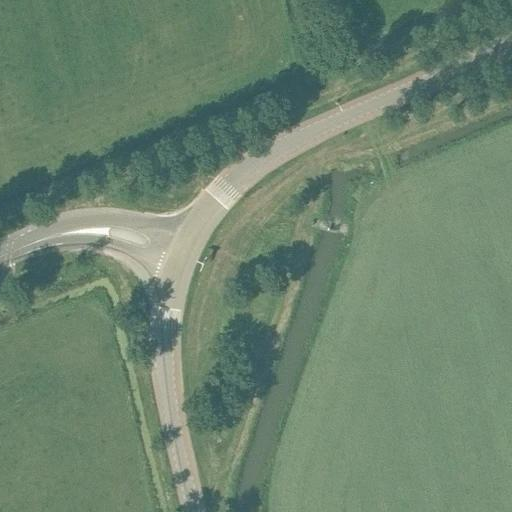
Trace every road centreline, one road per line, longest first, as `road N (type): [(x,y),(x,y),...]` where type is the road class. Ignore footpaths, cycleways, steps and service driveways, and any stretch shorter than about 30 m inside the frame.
road 1 (secondary): [(183,247),(211,200),(276,149),(511,45)]
road 2 (secondary): [(193,511),(162,342),(175,269)]
